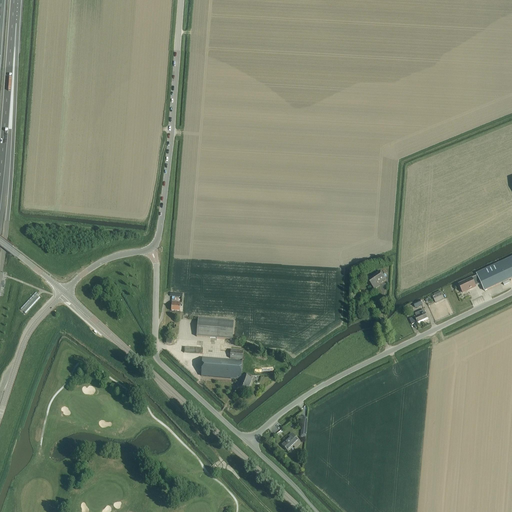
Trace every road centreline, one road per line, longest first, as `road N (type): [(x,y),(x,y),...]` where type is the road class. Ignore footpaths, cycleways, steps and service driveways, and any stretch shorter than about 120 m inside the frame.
road 1 (tertiary): [(302,511),(64,292)]
road 2 (unclassified): [(248,443),(331,380),(511,292)]
road 3 (unclassified): [(150,249),(169,154),(181,0)]
road 4 (unclassified): [(248,443),(158,361),(150,249)]
road 5 (motorway): [(0,177),(14,0)]
road 6 (track): [(276,511),(224,463),(161,382)]
road 7 (tertiary): [(0,416),(26,337),(64,292)]
